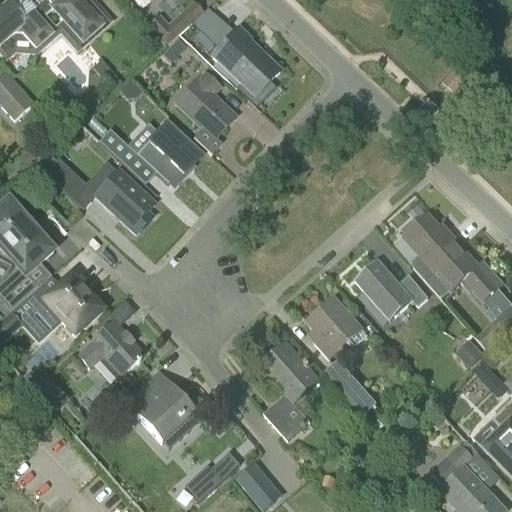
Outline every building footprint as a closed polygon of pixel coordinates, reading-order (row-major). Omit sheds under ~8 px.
[(0,59),(3,63),(13,54),(24,54),(30,49),(34,53),(37,57),(56,41),(52,36),(59,30),(81,54),(104,32),(75,0),(5,0),(0,5),(0,59)] [(192,27),(199,33),(217,16),(215,14),(210,9),(192,27)] [(158,18),(146,31),(164,51),(177,39),(167,28),(158,18)] [(254,99),(278,74),(247,45),(248,44),(237,34),(212,61),(254,99)] [(170,67),(185,51),(177,43),(162,59),(170,67)] [(458,67),(440,87),(452,98),(470,78),(458,67)] [(196,85),(175,108),(201,133),(193,142),(205,153),(214,143),(235,122),(212,100),(218,93),(220,91),(204,77),(196,85)] [(21,95),(1,113),(12,126),(33,108),(21,95)] [(167,189),(179,176),(182,179),(191,169),(199,161),(184,148),(186,145),(167,128),(158,138),(156,137),(135,159),(152,175),(167,189)] [(109,134),(98,146),(110,157),(121,146),(109,134)] [(69,168),(51,187),(63,198),(80,180),(69,168)] [(135,238),(151,221),(146,216),(153,208),(117,175),(93,200),(135,238)] [(0,262),(15,271),(14,274),(12,276),(11,278),(9,281),(8,283),(2,288),(8,295),(23,282),(23,281),(49,257),(35,241),(40,238),(25,221),(20,225),(6,209),(0,214),(0,262)] [(433,275),(459,253),(451,244),(455,241),(443,228),(439,231),(428,218),(403,241),(422,262),(412,272),(431,292),(441,283),(433,275)] [(441,283),(431,292),(440,303),(450,294),(463,283),(489,313),(494,308),(502,317),(475,342),(488,356),(511,333),(511,307),(498,291),(503,287),(483,264),(475,271),(459,253),(433,275),(441,283)] [(400,288),(378,263),(354,284),(391,325),(414,304),(419,309),(428,301),(409,280),(400,288)] [(40,288),(24,302),(50,331),(59,323),(60,325),(73,339),(100,314),(69,280),(49,298),(40,289),(40,288)] [(355,350),(366,339),(334,303),(307,327),(320,341),(314,347),(328,363),(347,347),(349,350),(355,350)] [(0,347),(20,330),(9,317),(0,324),(0,347)] [(113,382),(141,359),(113,325),(90,344),(90,347),(76,359),(87,371),(96,363),(113,382)] [(469,371),(482,358),(469,344),(455,357),(469,371)] [(295,431),(306,421),(294,408),(321,385),(286,346),(260,369),(285,398),(274,408),(295,431)] [(363,421),(376,409),(338,365),(324,377),(363,421)] [(159,445),(193,415),(159,377),(125,406),(159,445)] [(57,390),(44,397),(52,413),(65,406),(57,390)] [(511,404),(472,441),(482,452),(485,449),(511,477),(511,404)] [(454,511),(503,511),(465,471),(473,464),(458,449),(429,476),(442,491),(438,495),(454,511)] [(197,506),(239,468),(228,456),(209,473),(206,470),(184,490),(197,506)] [(256,466),(236,481),(258,511),(267,511),(283,500),(256,466)] [(427,511),(419,503),(409,511),(427,511)]
